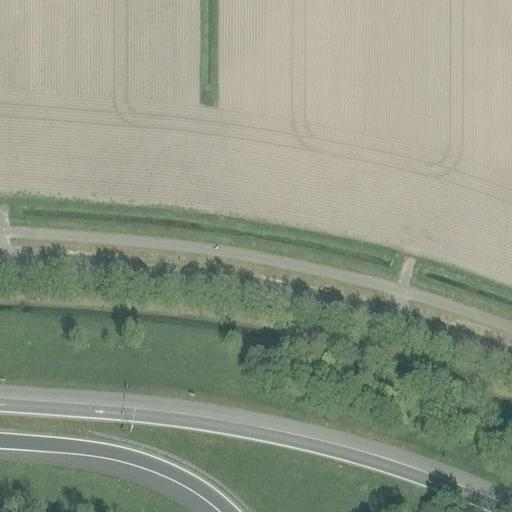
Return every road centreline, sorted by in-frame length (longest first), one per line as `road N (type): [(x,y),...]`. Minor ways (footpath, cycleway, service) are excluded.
road 1 (tertiary): [(511,361),(316,302),(0,268)]
road 2 (motorway): [(494,511),(226,427),(0,405)]
road 3 (motorway): [(0,446),(136,466),(217,511)]
